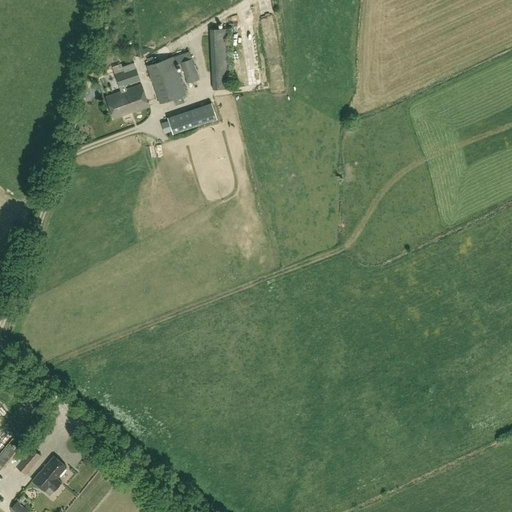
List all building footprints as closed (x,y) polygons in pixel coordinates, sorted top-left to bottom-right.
[(229,88),(226,29),(210,29),(213,89),(229,88)] [(185,94),(175,65),(181,63),(188,83),(199,79),(189,51),(147,65),(160,103),(173,98),(176,106),(185,102),(183,95),(185,94)] [(106,96),(105,96),(113,120),(122,117),(121,116),(129,113),(132,112),(132,113),(149,107),(141,84),(126,89),(125,85),(140,80),(135,67),(115,74),(119,87),(120,91),(106,96)] [(217,119),(211,103),(167,118),(168,121),(172,131),(172,134),(217,119)] [(168,121),(161,123),(164,133),(172,131),(168,121)] [(7,398),(0,407),(0,418),(5,422),(17,405),(7,398)] [(13,421),(5,431),(10,435),(18,425),(13,421)] [(25,474),(40,456),(31,448),(16,466),(25,474)] [(57,478),(66,467),(53,456),(33,480),(50,494),(61,482),(57,478)] [(17,502),(12,508),(16,511),(17,511),(23,506),(17,502)]
